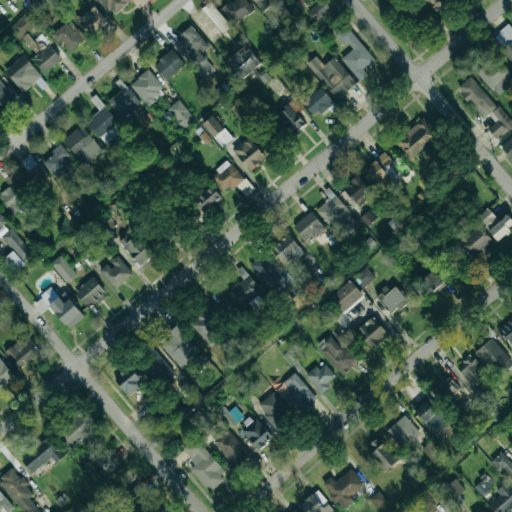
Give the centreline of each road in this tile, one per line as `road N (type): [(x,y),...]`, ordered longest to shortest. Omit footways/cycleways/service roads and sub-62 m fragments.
road 1 (residential): [(0,432),(511,0)]
road 2 (residential): [(241,511),(511,280)]
road 3 (residential): [(0,276),(201,511)]
road 4 (residential): [(352,0),(511,188)]
road 5 (residential): [(0,155),(184,0)]
